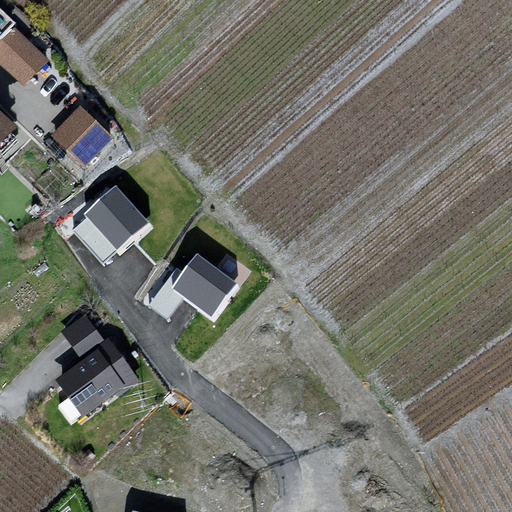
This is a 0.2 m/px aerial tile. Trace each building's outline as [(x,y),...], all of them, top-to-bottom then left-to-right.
[(0,54),(25,81),(52,55),(17,19),(0,34),(0,54)] [(108,145),(75,109),(47,143),(82,176),(108,145)] [(0,148),(9,138),(0,128),(0,148)] [(147,223),(115,189),(87,215),(119,249),(147,223)] [(236,284),(198,257),(185,275),(177,269),(151,304),(167,316),(184,293),(213,315),(236,284)] [(132,378),(86,317),(65,333),(86,361),(61,380),(85,413),(132,378)]
